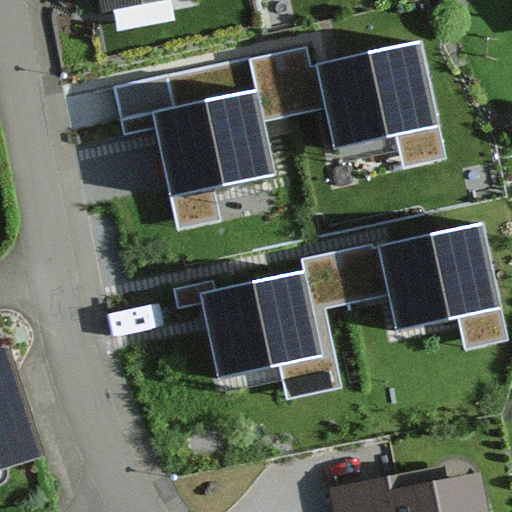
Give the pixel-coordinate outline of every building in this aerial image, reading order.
[(97,0),(102,19),(185,3),(184,0),(97,0)] [(314,41),(248,56),(256,93),(261,118),(323,103),(336,156),(394,142),(401,171),(452,158),(422,39),(320,64),(314,41)] [(248,56),(119,84),(128,131),(158,125),(162,141),(178,227),(226,218),(220,189),(273,179),(261,118),(256,93),(248,56)] [(309,309),(325,305),(395,290),(403,328),(460,316),(468,352),(510,343),(483,219),(298,260),(301,274),(309,309)] [(309,309),(301,274),(219,292),(215,276),(172,285),(178,312),(205,306),(207,313),(222,381),(283,368),(290,400),(343,388),(325,305),(309,309)] [(0,480),(44,467),(9,358),(0,361),(0,480)] [(414,477),(333,492),(336,511),(482,511),(478,486),(435,494),(418,497),(414,477)]
